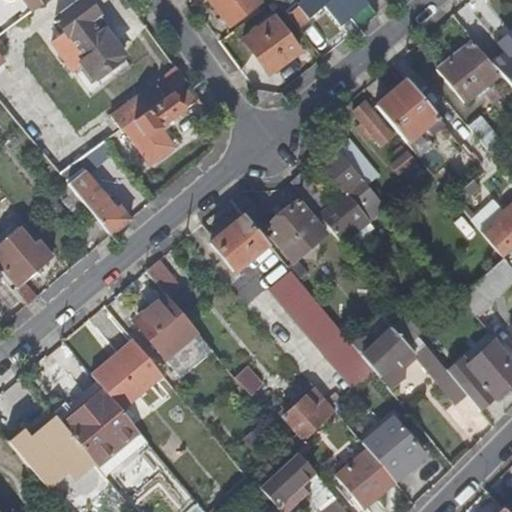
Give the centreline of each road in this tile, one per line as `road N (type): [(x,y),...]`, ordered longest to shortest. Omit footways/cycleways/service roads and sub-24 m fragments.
road 1 (residential): [(0,357),(256,141)]
road 2 (residential): [(256,141),(428,0)]
road 3 (residential): [(256,141),(153,0)]
